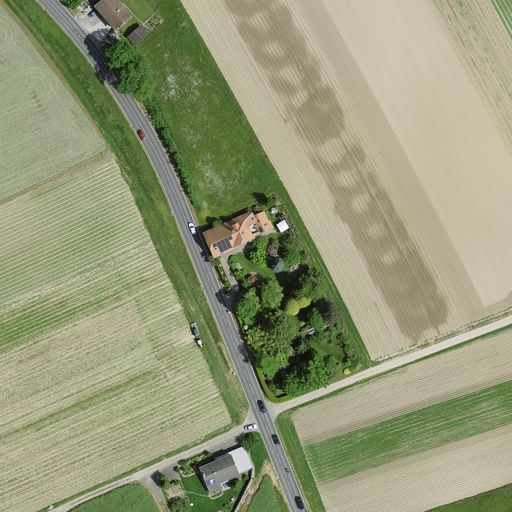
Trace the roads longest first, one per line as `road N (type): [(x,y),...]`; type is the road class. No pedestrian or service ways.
road 1 (secondary): [(47,0),(154,150),(263,418)]
road 2 (track): [(263,418),(511,319)]
road 3 (residential): [(263,418),(148,473)]
